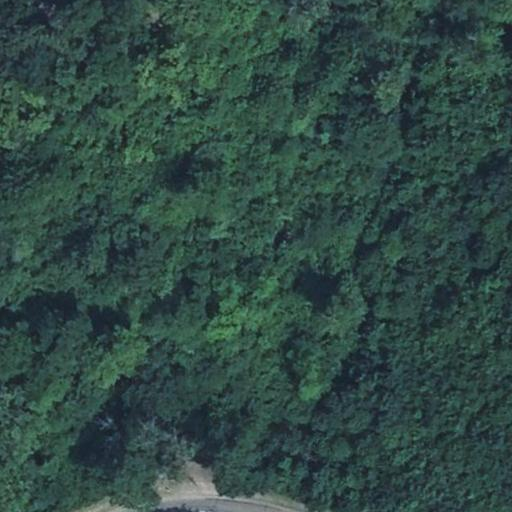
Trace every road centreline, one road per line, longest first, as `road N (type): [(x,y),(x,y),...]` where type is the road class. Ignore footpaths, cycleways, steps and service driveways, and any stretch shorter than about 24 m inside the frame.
road 1 (track): [(195,501),(300,437),(378,339),(400,36),(421,0)]
road 2 (secondary): [(137,511),(195,501),(256,511)]
